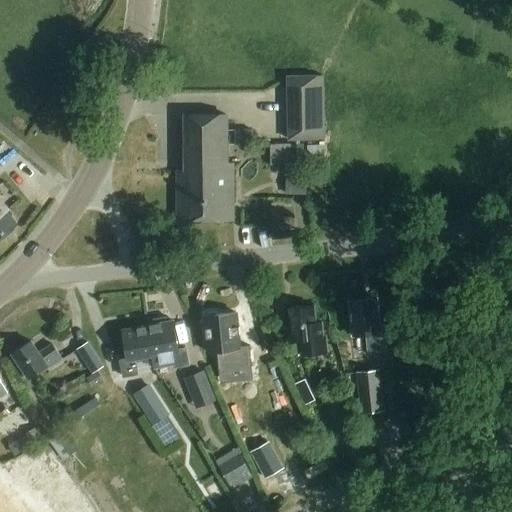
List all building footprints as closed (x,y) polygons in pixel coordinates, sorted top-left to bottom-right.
[(286,76),(287,140),(325,140),(324,75),(286,76)] [(186,166),(175,167),(178,221),(228,218),(234,218),(232,163),(229,163),(228,144),(234,144),(252,144),(252,130),(228,130),(227,112),(221,113),(184,114),(186,166)] [(270,144),(270,166),(303,165),(303,144),(270,144)] [(324,145),(307,146),(307,150),(312,157),(325,157),(324,145)] [(285,177),(285,195),(306,196),(306,178),(285,177)] [(0,239),(17,225),(7,211),(8,211),(0,201),(0,239)] [(368,347),(380,346),(375,299),(350,302),(354,335),(367,333),(368,347)] [(315,323),(314,306),(289,308),(292,341),(300,340),(302,355),(327,353),(325,336),(323,337),(321,322),(315,323)] [(219,370),(246,367),(252,367),(250,347),(239,347),(236,314),(221,316),(219,314),(207,315),(207,317),(205,317),(208,352),(218,350),(219,370)] [(173,321),(146,326),(151,356),(152,355),(155,368),(174,364),(175,368),(189,365),(186,348),(179,350),(173,321)] [(151,356),(146,326),(122,330),(127,359),(120,360),(123,377),(137,374),(135,359),(151,356)] [(49,367),(64,359),(54,344),(40,353),(32,341),(13,353),(29,378),(48,365),(49,367)] [(88,342),(76,350),(92,374),(103,367),(88,342)] [(361,414),(384,411),(380,370),(356,372),(361,414)] [(204,371),(190,377),(197,394),(211,389),(204,371)] [(86,379),(91,388),(104,381),(98,372),(86,379)] [(293,385),(303,406),(315,400),(305,379),(293,385)] [(247,384),(249,415),(271,413),(269,382),(247,384)] [(149,386),(134,395),(147,417),(153,426),(167,417),(162,408),(149,386)] [(325,400),(336,438),(358,432),(347,394),(325,400)] [(75,410),(80,417),(100,405),(96,397),(75,410)] [(0,406),(0,419),(9,414),(3,405),(0,406)] [(30,446),(42,437),(35,427),(23,435),(30,446)] [(269,442),(250,452),(265,479),(284,468),(269,442)] [(216,461),(231,489),(252,478),(240,455),(243,453),(240,447),(216,461)] [(0,511),(17,511),(0,484),(0,511)]
